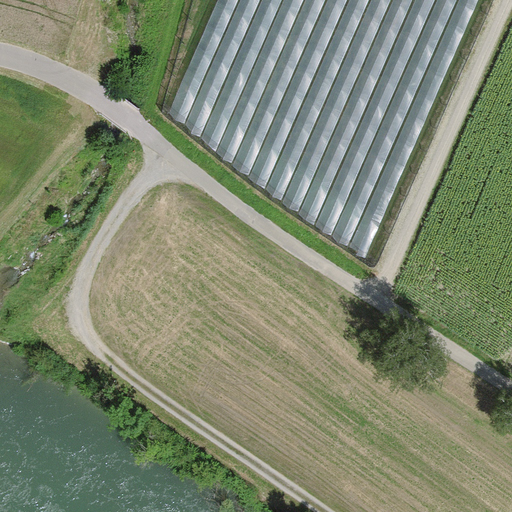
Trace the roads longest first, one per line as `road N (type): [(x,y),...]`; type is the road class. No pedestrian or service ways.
road 1 (track): [(511,383),(261,222),(93,94)]
road 2 (track): [(510,0),(377,297)]
